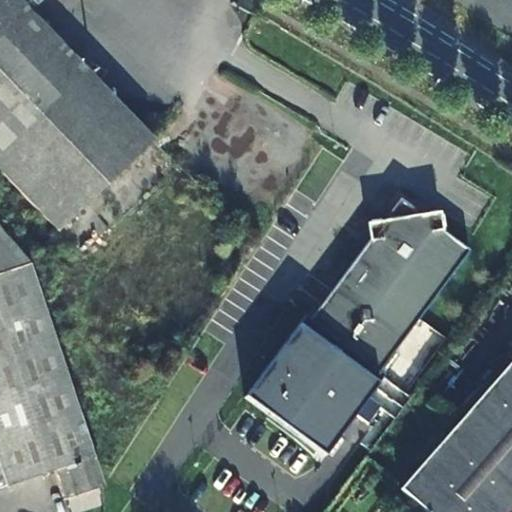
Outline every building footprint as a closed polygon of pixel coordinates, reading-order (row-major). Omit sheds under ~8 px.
[(0,0),(0,176),(50,229),(58,237),(153,143),(29,17),(45,0),(0,0)] [(307,323),(349,355),(363,365),(377,375),(468,252),(441,232),(439,213),(421,217),(398,200),(380,224),(381,228),(371,240),(368,241),(307,323)] [(0,487),(52,470),(92,457),(27,269),(0,234),(0,487)] [(383,380),(377,375),(363,365),(349,355),(307,323),(303,320),(245,398),(325,459),(383,380)] [(425,511),(511,511),(511,360),(400,492),(425,511)] [(101,484),(92,457),(52,470),(61,500),(101,487),(101,484)]
